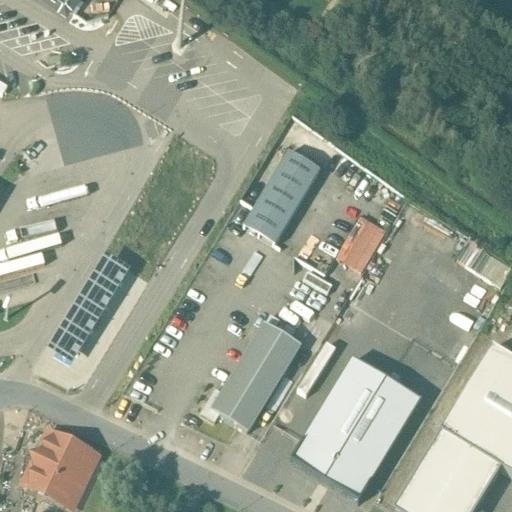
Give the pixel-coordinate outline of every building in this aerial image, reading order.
[(44,0),(67,16),(77,0),(44,0)] [(245,231),(280,250),(323,173),(289,153),(245,231)] [(366,278),(386,233),(358,221),(338,265),(366,278)] [(44,349),(71,366),(129,272),(102,255),(44,349)] [(299,353),(263,331),(221,400),(210,418),(218,423),(246,439),(299,353)] [(439,439),(500,477),(511,483),(511,367),(490,354),(439,439)] [(350,367),(288,468),(357,510),(419,408),(350,367)] [(210,418),(221,400),(214,396),(199,421),(213,429),(218,423),(210,418)] [(478,511),(500,477),(439,439),(394,511),(478,511)] [(86,463),(49,446),(43,460),(30,464),(34,477),(28,490),(65,506),(86,463)]
